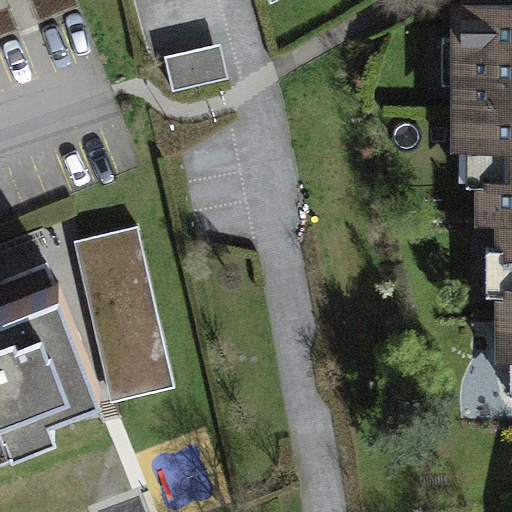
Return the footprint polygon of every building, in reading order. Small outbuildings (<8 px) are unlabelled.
[(483,214),(511,206),(511,0),(465,0),(461,214),(483,214)] [(229,78),(220,41),(165,54),(174,91),(229,78)] [(511,206),(483,214),(481,309),(511,309),(510,399),(511,398),(511,206)] [(78,239),(115,401),(175,387),(139,225),(78,239)] [(0,304),(0,442),(14,437),(8,422),(101,387),(60,281),(0,304)]
